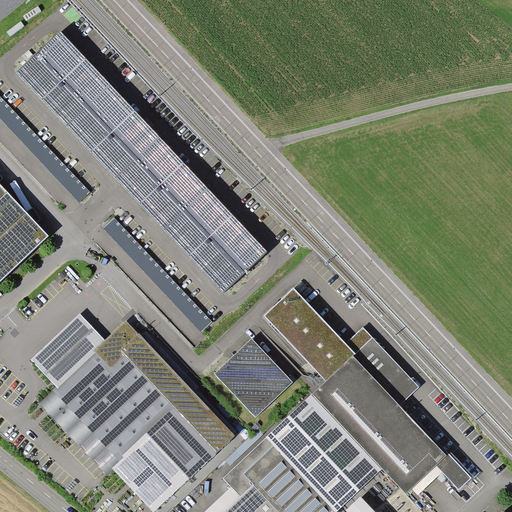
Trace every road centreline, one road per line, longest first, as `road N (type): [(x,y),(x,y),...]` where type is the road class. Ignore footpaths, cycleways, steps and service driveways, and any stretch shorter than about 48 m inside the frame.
road 1 (primary): [(511,422),(113,0)]
road 2 (unclassified): [(78,238),(187,356)]
